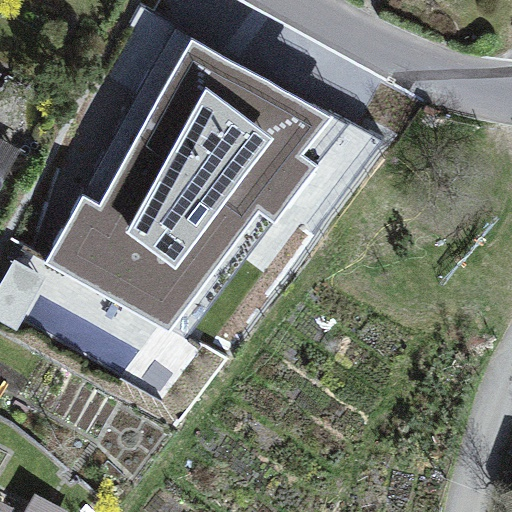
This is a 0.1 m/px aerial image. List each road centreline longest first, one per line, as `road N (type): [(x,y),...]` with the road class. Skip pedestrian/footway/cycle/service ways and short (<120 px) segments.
road 1 (residential): [(511,90),(447,77),(294,0)]
road 2 (unclassified): [(459,511),(511,358)]
